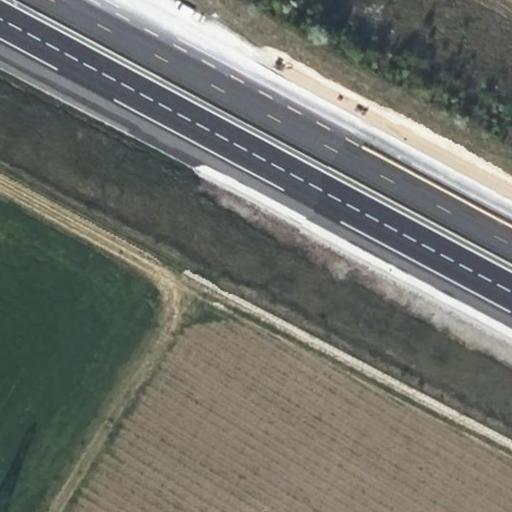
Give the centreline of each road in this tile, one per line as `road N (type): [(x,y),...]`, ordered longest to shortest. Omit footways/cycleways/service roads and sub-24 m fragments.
road 1 (motorway): [(0,18),(511,294)]
road 2 (motorway): [(511,237),(67,0)]
road 3 (track): [(0,190),(191,296),(58,511)]
